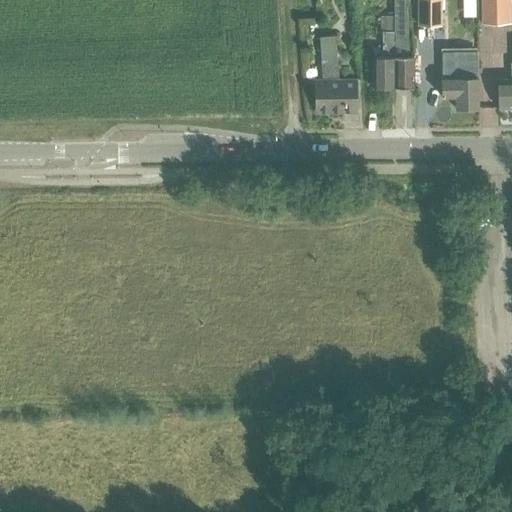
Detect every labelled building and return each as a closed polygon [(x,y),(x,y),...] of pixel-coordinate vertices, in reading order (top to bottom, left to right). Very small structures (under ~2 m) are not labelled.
[(393,0),(393,6),(393,16),(393,32),(394,33),(393,90),(412,89),(412,58),(405,57),(406,6),(407,6),(406,0),(393,0)] [(442,0),(418,0),(419,25),(442,25),(442,0)] [(511,24),(510,0),(482,0),(483,24),(511,24)] [(393,32),(393,16),(381,17),(381,33),(384,33),(383,58),(372,58),(372,91),(393,90),(394,33),(393,32)] [(313,113),(354,112),(353,82),(335,82),(334,38),(319,39),(320,82),(313,82),(313,113)] [(442,79),(441,79),(442,88),(442,98),(448,98),(456,98),(456,103),(456,109),(468,109),(479,109),(479,95),(479,77),(478,66),(478,51),(473,51),(473,52),(449,52),(443,52),(443,66),(443,79),(442,79)] [(511,63),(511,74),(511,79),(498,80),(499,109),(511,108),(511,63)]
